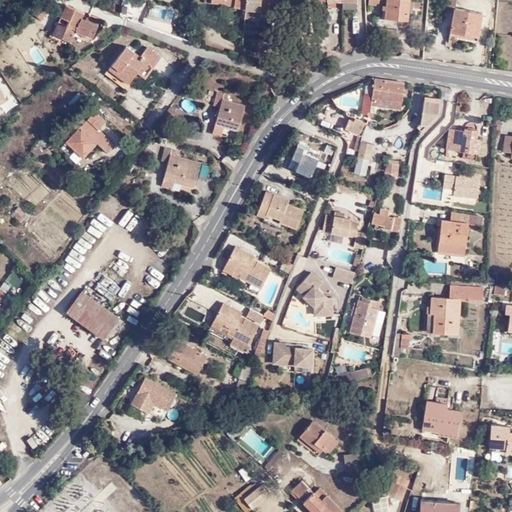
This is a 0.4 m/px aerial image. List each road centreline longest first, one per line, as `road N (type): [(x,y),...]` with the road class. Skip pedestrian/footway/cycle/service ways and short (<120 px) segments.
road 1 (tertiary): [(297,103),(52,462)]
road 2 (unknown): [(282,118),(333,142),(338,162),(260,353)]
road 3 (tertiary): [(511,84),(378,65),(341,73),(297,103)]
road 4 (residential): [(297,103),(260,72),(132,25)]
